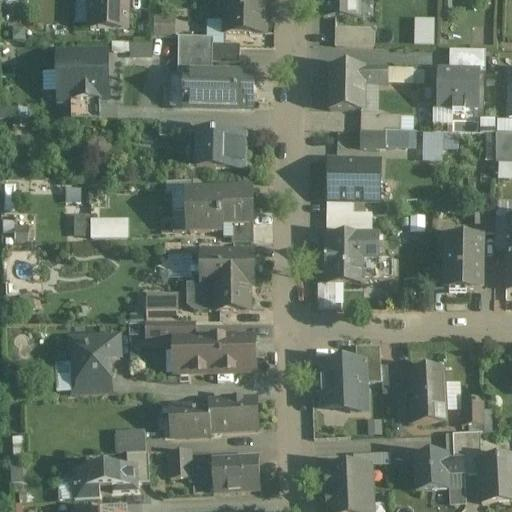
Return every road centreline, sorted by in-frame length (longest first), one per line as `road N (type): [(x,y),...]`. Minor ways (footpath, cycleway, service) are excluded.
road 1 (residential): [(298,0),(296,328)]
road 2 (residential): [(296,328),(511,326)]
road 3 (residential): [(296,328),(297,511)]
